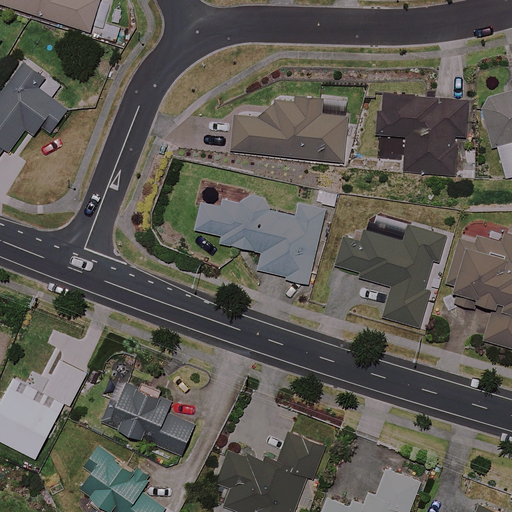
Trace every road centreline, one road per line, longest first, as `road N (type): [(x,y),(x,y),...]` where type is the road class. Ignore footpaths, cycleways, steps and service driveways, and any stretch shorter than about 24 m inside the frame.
road 1 (tertiary): [(74,270),(511,415)]
road 2 (residential): [(511,5),(430,24),(233,23),(198,34)]
road 3 (residential): [(198,34),(166,58),(149,84),(74,270)]
